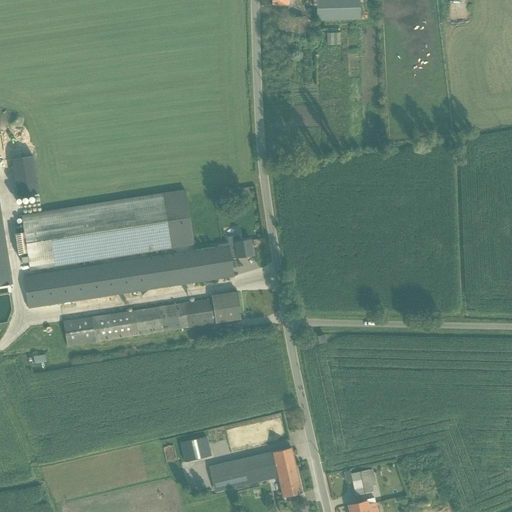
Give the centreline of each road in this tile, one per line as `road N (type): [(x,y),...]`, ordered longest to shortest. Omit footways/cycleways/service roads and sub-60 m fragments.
road 1 (unclassified): [(286,324),(261,166),(253,0)]
road 2 (unclassified): [(511,329),(286,324)]
road 3 (unclassified): [(327,511),(286,324)]
